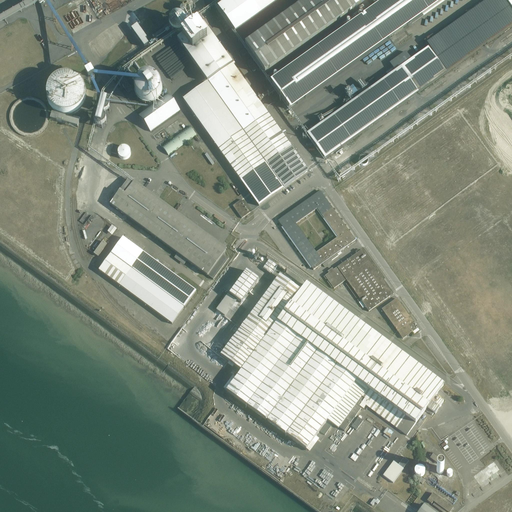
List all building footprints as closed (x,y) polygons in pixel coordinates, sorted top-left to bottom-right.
[(235,33),(280,0),(228,0),(218,8),(235,33)] [(265,75),(355,11),(370,0),(310,0),(245,47),(265,75)] [(388,0),(332,40),(271,83),(291,112),(392,40),(448,0),(388,0)] [(448,75),(497,40),(511,29),(511,9),(505,0),(480,0),(423,41),(428,48),(385,78),(383,75),(379,78),(381,81),(306,134),(325,160),(369,128),(372,132),(397,114),(394,110),(446,73),(448,75)] [(458,6),(458,4),(458,3),(457,1),(456,1),(455,0),(454,0),(452,0),(451,1),(450,3),(450,4),(450,6),(451,7),(452,8),(453,8),(454,9),(456,8),(457,7),(458,6)] [(73,33),(96,20),(85,2),(63,15),(73,33)] [(188,28),(188,26),(188,24),(188,23),(187,21),(186,19),(185,18),(183,17),(181,16),(179,16),(177,16),(175,16),(174,17),(172,19),(170,20),(169,22),(169,24),(169,26),(169,28),(169,30),(170,31),(171,33),(172,34),(174,35),(176,36),(178,36),(180,36),(182,35),(184,35),(185,33),(187,32),(188,30),(188,28)] [(259,206),(308,171),(202,22),(176,40),(207,82),(183,100),(259,206)] [(253,71),(258,68),(252,60),(247,63),(253,71)] [(115,76),(126,91),(130,88),(119,73),(115,76)] [(84,98),(85,95),(84,91),(84,88),(82,84),(80,81),(77,79),(76,78),(74,77),(70,76),(66,76),(63,76),(59,77),(56,79),(53,81),(51,83),(50,85),(49,87),(48,90),(47,92),(47,94),(47,96),(47,98),(48,101),(50,104),(52,107),(55,110),(58,112),(60,113),(62,113),(65,113),(68,113),(69,113),(72,112),(74,112),(76,110),(78,109),(79,108),(82,105),(83,103),(83,102),(84,98)] [(160,92),(161,89),(160,87),(160,85),(159,82),(157,81),(155,79),(153,78),(151,77),(148,77),(146,77),(144,78),(141,79),(139,80),(138,82),(137,84),(136,86),(135,89),(136,91),(136,93),(137,95),(139,98),(140,99),(143,101),(145,102),(147,102),(150,102),(153,101),(155,100),(156,99),(158,96),(160,94),(160,92)] [(351,90),(348,92),(351,94),(357,89),(354,84),(349,88),(351,90)] [(139,114),(151,131),(178,110),(167,94),(139,114)] [(47,117),(48,115),(47,113),(47,111),(46,108),(44,105),(42,102),(39,99),(36,98),(33,96),(29,96),(27,96),(25,96),(21,97),(20,98),(17,99),(15,101),(12,104),(11,105),(10,107),(9,111),(9,113),(8,115),(9,118),(10,122),(11,126),(13,127),(14,129),(17,131),(19,133),(23,134),(25,135),(27,135),(31,135),(34,134),(37,133),(38,132),(40,131),(42,130),(44,127),(45,125),(46,123),(47,120),(47,117)] [(78,128),(80,121),(52,113),(49,121),(56,122),(55,127),(60,128),(61,123),(78,128)] [(171,138),(183,130),(177,121),(165,129),(171,138)] [(168,155),(196,135),(189,126),(161,146),(168,155)] [(101,145),(103,139),(95,136),(94,143),(101,145)] [(129,154),(130,152),(129,150),(128,148),(127,147),(126,147),(125,146),(124,146),(122,146),(121,146),(120,147),(119,148),(118,149),(118,150),(118,152),(118,153),(118,154),(119,155),(120,156),(120,157),(121,157),(123,158),(124,158),(125,158),(126,157),(127,157),(128,156),(129,155),(129,154)] [(227,250),(134,181),(125,194),(120,190),(110,204),(207,276),(227,250)] [(355,240),(320,191),(278,221),(313,270),(355,240)] [(242,219),(250,213),(241,200),(233,206),(242,219)] [(107,229),(112,233),(117,226),(112,223),(107,229)] [(172,324),(196,291),(123,238),(99,271),(172,324)] [(98,257),(107,245),(102,241),(93,254),(98,257)] [(393,294),(362,250),(333,270),(332,268),(327,272),(329,273),(325,276),(334,289),(346,280),(368,312),(393,294)] [(269,261),(263,269),(271,275),(277,267),(269,261)] [(258,280),(246,271),(229,294),(242,303),(258,280)] [(306,282),(300,291),(280,276),(221,356),(241,371),(226,391),(306,450),(327,421),(328,421),(333,425),(338,428),(339,427),(356,404),(362,397),(366,400),(364,402),(369,406),(371,403),(376,407),(375,409),(377,411),(379,409),(400,425),(406,416),(415,423),(427,406),(436,413),(444,402),(426,389),(435,377),(306,282)] [(414,334),(419,330),(397,298),(381,309),(402,339),(412,332),(414,334)] [(222,312),(216,319),(220,322),(218,324),(222,327),(226,323),(229,325),(232,322),(222,312)] [(356,404),(339,427),(344,431),(361,408),(356,404)] [(328,421),(316,437),(321,441),(333,425),(328,421)] [(253,433),(272,445),(276,438),(254,426),(253,429),(255,430),(253,433)] [(431,455),(429,458),(440,466),(442,463),(441,462),(442,461),(434,455),(433,456),(431,455)] [(480,483),(501,469),(495,461),(475,475),(480,483)] [(403,470),(393,462),(383,476),(393,484),(403,470)] [(424,473),(424,471),(424,469),(423,468),(423,467),(422,467),(421,466),(419,466),(417,466),(416,466),(416,467),(415,468),(414,469),(414,470),(414,472),(415,474),(416,475),(417,475),(418,476),(419,476),(420,476),(421,475),(422,474),(423,473),(424,473)]
